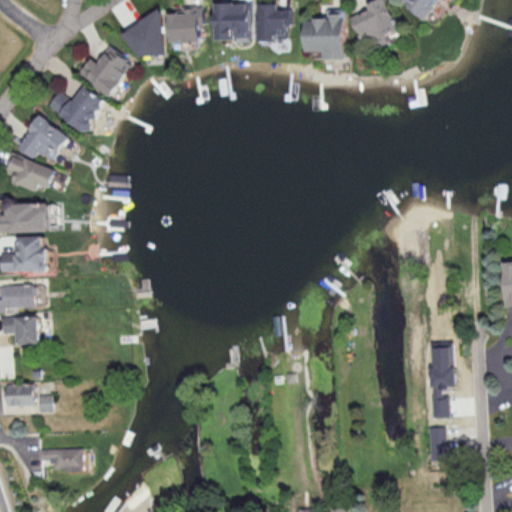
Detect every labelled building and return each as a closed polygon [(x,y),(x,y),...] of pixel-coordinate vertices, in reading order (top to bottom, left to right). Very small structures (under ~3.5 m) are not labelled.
[(389,0),(376,0),(369,3),(371,8),(354,15),(365,43),(374,39),(377,47),(386,43),(384,37),(402,30),(389,0)] [(403,0),(430,19),(442,0),(403,0)] [(219,38),(255,37),(255,1),(218,2),(219,38)] [(261,2),(260,39),(289,40),(289,25),(294,25),(294,9),(280,8),(280,3),(261,2)] [(172,41),(202,40),(202,24),(206,24),(206,7),(171,8),(172,41)] [(308,18),(309,50),(327,50),(327,58),(349,57),(348,8),(329,8),(329,17),(308,18)] [(133,20),(134,55),(167,54),(166,19),(133,20)] [(115,94),(136,61),(111,45),(101,61),(93,56),(82,73),(115,94)] [(109,100),(87,85),(76,100),(62,90),(52,105),(88,130),(109,100)] [(72,135),(44,114),(21,145),(37,157),(43,150),(55,159),(72,135)] [(40,190),(42,183),(53,187),(59,167),(13,151),(8,165),(18,169),(14,181),(40,190)] [(0,231),(51,230),(50,202),(18,203),(17,197),(7,197),(7,213),(0,212),(0,231)] [(3,270),(50,270),(51,246),(46,246),(46,235),(21,235),(21,252),(3,252),(3,270)] [(7,306),(36,306),(37,285),(0,284),(0,290),(0,311),(7,312),(7,306)] [(41,315),(5,316),(5,332),(19,332),(20,343),(42,342),(41,315)] [(452,416),(452,395),(445,395),(445,387),(458,387),(458,365),(454,365),(453,341),(435,342),(436,366),(434,366),(435,416),(452,416)] [(9,383),(10,404),(39,404),(38,382),(9,383)] [(56,394),(42,394),(42,410),(56,410),(56,394)] [(431,461),(448,460),(447,426),(430,426),(431,461)] [(86,447),(40,448),(40,460),(56,459),(57,470),(87,469),(86,447)]
